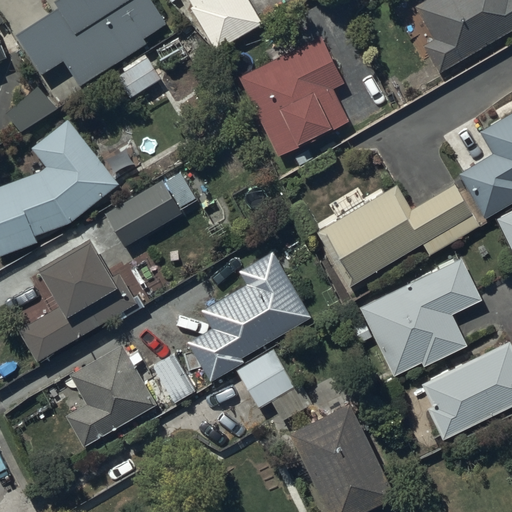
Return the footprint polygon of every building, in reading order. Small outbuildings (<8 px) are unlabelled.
[(56,7),(15,34),(41,74),(63,60),(79,86),(146,43),(143,38),(167,23),(152,0),(54,0),(53,1),(56,7)] [(189,0),(192,6),(190,7),(215,51),(262,23),(248,0),(189,0)] [(511,0),(424,0),(415,6),(432,38),(421,44),(438,73),(511,29),(511,0)] [(269,61),(239,76),(277,156),(349,122),(333,89),(345,84),(320,35),(299,46),(295,37),(265,53),(269,61)] [(146,53),(123,67),(125,71),(115,77),(128,98),(161,79),(146,53)] [(40,85),(4,112),(21,134),(57,107),(40,85)] [(492,154),(457,173),(485,219),(511,202),(511,111),(479,131),(492,154)] [(68,120),(32,148),(46,166),(40,171),(0,185),(0,255),(37,241),(35,235),(69,222),(118,184),(68,120)] [(181,168),(105,212),(124,246),(181,213),(180,212),(200,200),(181,168)] [(397,183),(316,231),(348,287),(423,244),(430,255),(480,226),(454,183),(411,208),(397,183)] [(511,209),(496,218),(511,250),(511,209)] [(111,275),(90,238),(37,270),(52,294),(43,299),(50,310),(17,329),(35,362),(116,314),(119,320),(144,306),(138,294),(133,297),(118,271),(111,275)] [(211,328),(187,342),(210,382),(244,362),(242,357),(311,317),(272,250),(238,271),(246,284),(201,310),(211,328)] [(462,256),(359,306),(366,320),(353,327),(360,342),(373,335),(393,377),(421,362),(423,367),(467,346),(452,314),(482,299),(462,256)] [(511,346),(509,341),(421,384),(432,405),(426,408),(442,441),(511,405),(511,346)] [(123,342),(69,374),(86,404),(65,415),(83,447),(156,404),(134,365),(143,360),(138,351),(131,355),(123,342)] [(275,348),(236,370),(257,407),(271,400),(282,420),(312,403),(300,382),(295,384),(275,348)] [(175,354),(153,366),(174,402),(195,390),(175,354)] [(349,401),(288,431),(327,511),(383,511),(379,504),(396,495),(349,401)]
